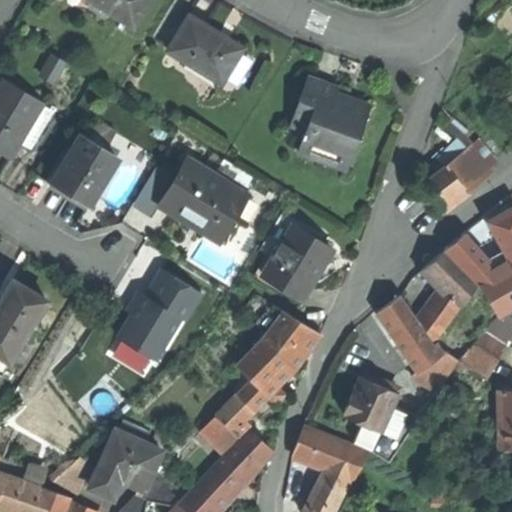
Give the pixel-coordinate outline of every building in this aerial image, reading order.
[(97,0),(136,23),(149,0),(97,0)] [(216,28),(189,12),(169,45),(192,59),(226,79),(245,46),(216,28)] [(42,70),(55,78),(65,61),(52,53),(42,70)] [(220,88),(226,79),(192,59),(187,69),(220,88)] [(340,91),(308,79),(293,122),(308,128),(300,150),(350,168),(371,109),(351,103),(338,98),(340,91)] [(0,149),(11,156),(22,138),(42,103),(3,80),(0,85),(0,149)] [(52,108),(42,103),(22,138),(31,143),(52,108)] [(98,121),(87,141),(104,150),(115,131),(98,121)] [(465,127),(440,152),(449,160),(474,135),(465,127)] [(54,180),(91,200),(115,156),(104,150),(87,141),(78,136),(54,180)] [(449,168),(467,189),(489,171),(471,149),(449,168)] [(187,162),(161,207),(175,215),(191,224),(195,217),(226,235),(248,197),(187,162)] [(88,208),(91,200),(54,180),(51,188),(67,196),(88,208)] [(510,266),(493,276),(477,285),(496,317),(511,307),(511,208),(498,216),(487,223),(510,266)] [(417,242),(397,222),(385,260),(393,265),(417,242)] [(257,271),(305,299),(318,278),(333,253),(292,228),(273,259),(267,255),(257,271)] [(463,235),(441,252),(475,283),(477,285),(493,276),(463,235)] [(428,274),(441,286),(459,304),(475,283),(441,252),(432,260),(423,268),(428,274)] [(163,262),(120,334),(163,360),(206,288),(163,262)] [(418,272),(424,278),(428,274),(423,268),(418,272)] [(424,278),(437,291),(441,286),(428,274),(424,278)] [(33,296),(12,284),(0,303),(0,375),(12,382),(56,311),(33,296)] [(437,291),(423,308),(445,322),(459,304),(441,286),(437,291)] [(399,297),(375,313),(407,358),(430,342),(414,319),(399,297)] [(299,303),(276,327),(275,328),(280,332),(288,340),(308,319),(312,316),(299,303)] [(423,308),(414,319),(430,342),(445,322),(423,308)] [(308,319),(288,340),(287,341),(302,357),(321,332),(308,319)] [(245,355),(252,361),(253,359),(280,332),(275,328),(276,327),(274,325),(245,355)] [(280,332),(253,359),(262,368),(287,341),(288,340),(280,332)] [(454,339),(444,351),(458,361),(468,350),(454,339)] [(477,339),(468,350),(458,361),(485,377),(499,356),(477,339)] [(249,381),(235,395),(243,403),(251,412),(274,389),(291,371),(302,357),(287,341),(262,368),(249,381)] [(439,355),(430,342),(407,358),(415,370),(439,355)] [(444,351),(439,355),(415,370),(409,374),(435,394),(458,361),(444,351)] [(241,372),(249,381),(262,368),(253,359),(252,361),(241,372)] [(365,372),(362,378),(396,394),(398,388),(365,372)] [(361,424),(380,432),(392,406),(397,394),(396,394),(362,378),(359,377),(350,396),(342,415),(361,424)] [(497,380),(497,391),(506,390),(506,380),(497,380)] [(497,391),(498,449),(511,448),(511,390),(506,390),(497,391)] [(213,415),(214,416),(223,425),(243,403),(235,395),(234,394),(213,415)] [(408,414),(392,406),(380,432),(370,449),(387,462),(405,435),(400,432),(408,414)] [(198,433),(219,455),(236,438),(223,425),(214,416),(198,433)] [(122,423),(117,433),(142,444),(147,434),(122,423)] [(370,449),(380,432),(361,424),(352,442),(370,449)] [(351,474),(356,476),(368,451),(303,425),(292,453),(326,465),(351,474)] [(88,465),(80,484),(103,495),(111,476),(119,479),(142,489),(159,451),(142,444),(117,433),(112,431),(96,469),(88,465)] [(245,431),(221,458),(243,478),(252,467),(267,450),(245,431)] [(52,481),(76,494),(80,484),(88,465),(79,456),(68,466),(52,481)] [(188,511),(212,511),(226,497),(241,479),(243,478),(221,458),(219,457),(178,503),(188,511)] [(49,478),(52,481),(68,466),(64,463),(49,478)] [(347,481),(351,474),(326,465),(323,470),(347,481)] [(259,474),(252,467),(243,478),(241,479),(254,491),(259,474)] [(172,477),(184,489),(190,482),(178,470),(172,477)] [(332,511),(347,481),(323,470),(312,493),(303,511),(332,511)] [(28,474),(24,483),(39,488),(44,490),(47,482),(28,474)] [(133,496),(119,509),(122,511),(157,511),(161,505),(169,506),(180,493),(159,474),(141,499),(133,496)] [(29,511),(39,488),(24,483),(3,476),(0,481),(0,508),(8,511),(29,511)] [(111,498),(119,479),(111,476),(103,495),(111,498)] [(353,489),(362,493),(366,484),(357,480),(353,489)] [(98,507),(103,495),(80,484),(76,494),(72,503),(90,510),(93,504),(98,507)] [(431,486),(430,502),(452,503),(453,487),(431,486)] [(64,511),(70,498),(44,490),(39,488),(29,511),(64,511)] [(94,511),(90,510),(72,503),(68,511),(94,511)] [(187,511),(188,511),(178,503),(169,511),(187,511)]
